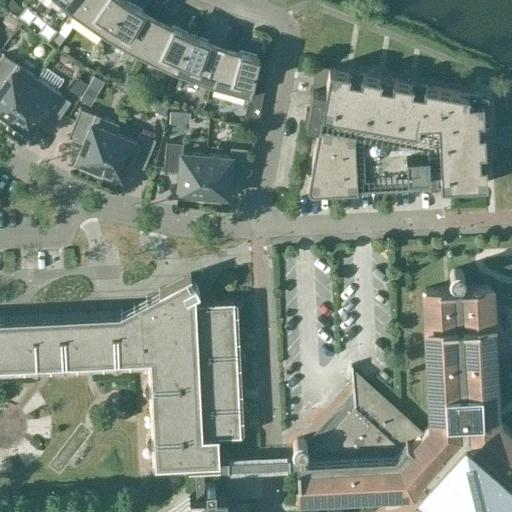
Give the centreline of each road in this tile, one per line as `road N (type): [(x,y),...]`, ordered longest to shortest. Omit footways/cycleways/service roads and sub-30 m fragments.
road 1 (unknown): [(295,233),(304,350),(317,373),(359,346),(360,231)]
road 2 (residential): [(258,235),(283,27),(200,0)]
road 3 (residential): [(258,235),(448,227)]
road 4 (residential): [(80,206),(164,226),(258,235)]
